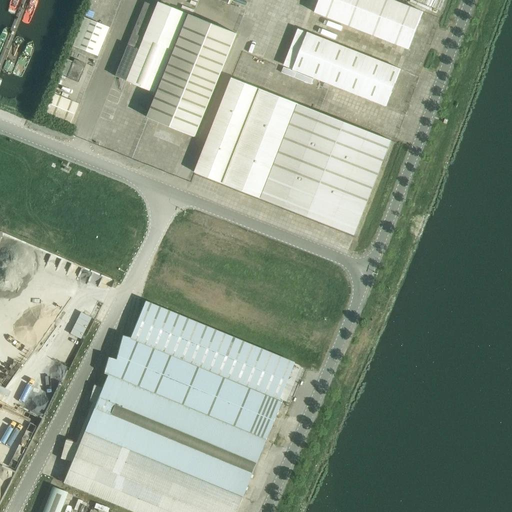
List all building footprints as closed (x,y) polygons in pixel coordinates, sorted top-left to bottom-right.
[(422,12),(391,0),(319,0),(315,13),(408,49),(422,12)] [(119,69),(117,72),(116,77),(127,81),(127,82),(157,94),(148,117),(195,136),(236,33),(220,27),(198,18),(158,2),(156,7),(145,3),(125,53),(124,53),(118,69),(119,69)] [(72,47),(97,56),(108,28),(83,18),(72,47)] [(292,70),(299,72),(385,106),(400,69),(307,32),(292,70)] [(77,82),(85,64),(74,60),(67,78),(77,82)] [(235,188),(272,94),(261,89),(231,78),(195,173),(235,188)] [(274,204),(311,110),(298,104),(272,94),(235,188),(274,204)] [(70,124),(78,104),(54,95),(46,115),(70,124)] [(274,204),(314,220),(351,125),(311,110),(274,204)] [(314,220),(354,235),(391,141),(351,125),(314,220)] [(89,279),(98,283),(102,272),(93,268),(89,279)] [(107,375),(102,388),(94,386),(89,402),(93,403),(88,415),(81,430),(76,443),(66,440),(61,459),(72,462),(63,483),(133,511),(235,511),(242,496),(265,440),(282,401),(278,400),(294,363),(145,301),(130,338),(122,336),(116,360),(108,357),(103,373),(107,375)] [(80,340),(91,318),(80,312),(69,334),(80,340)] [(42,511),(59,511),(67,492),(53,487),(42,511)]
